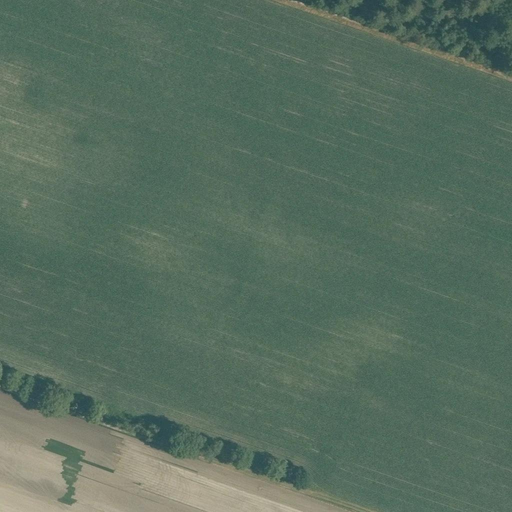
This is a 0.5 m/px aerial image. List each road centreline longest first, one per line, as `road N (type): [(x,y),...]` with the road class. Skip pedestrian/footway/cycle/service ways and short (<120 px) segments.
road 1 (track): [(0,387),(357,511)]
road 2 (track): [(511,73),(299,0)]
